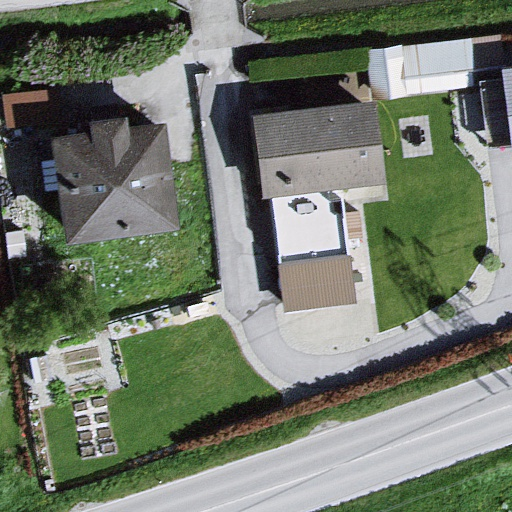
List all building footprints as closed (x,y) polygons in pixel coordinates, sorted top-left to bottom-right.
[(372,77),(473,76),(473,33),(372,34),(372,77)] [(511,55),(499,58),(511,152),(511,55)] [(374,95),(253,104),(260,189),(270,188),(342,182),(381,179),(374,95)] [(69,138),(32,142),(53,247),(165,231),(152,135),(116,129),(112,121),(71,125),(69,138)] [(342,182),(270,188),(281,313),(353,307),(342,182)]
